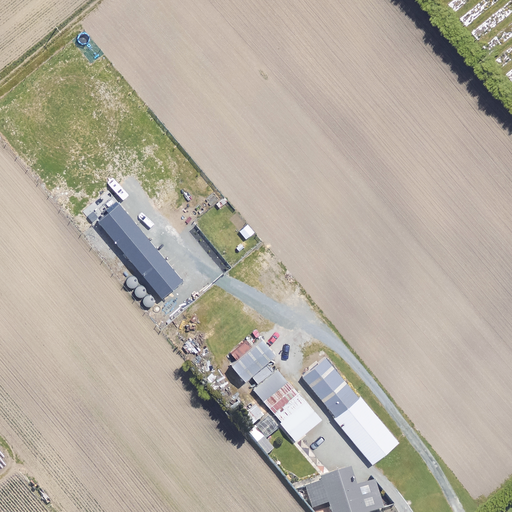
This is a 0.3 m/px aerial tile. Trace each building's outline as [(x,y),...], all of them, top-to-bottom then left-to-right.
[(98,222),(162,299),(184,281),(119,204),(98,222)] [(274,353),(260,337),(231,362),(244,378),(274,353)] [(334,414),(358,394),(325,355),(301,375),(334,414)] [(319,419),(278,367),(253,387),(295,439),(319,419)] [(358,394),(334,414),(332,416),(371,462),(397,441),(358,394)] [(256,422),(247,412),(240,418),(249,428),(256,422)] [(278,427),(267,414),(254,424),(265,438),(278,427)] [(353,487),(347,470),(320,479),(321,481),(303,487),(310,509),(326,504),(328,511),(372,511),(381,509),(372,481),(353,487)]
